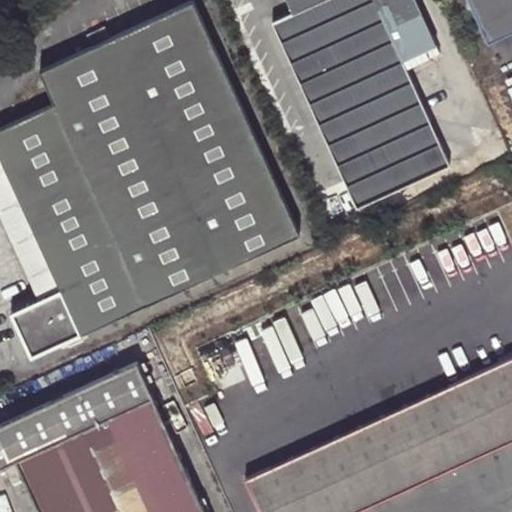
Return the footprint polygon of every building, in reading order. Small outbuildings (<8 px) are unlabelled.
[(287,0),(293,12),(273,22),(357,206),(449,164),(408,71),(435,58),(441,55),(433,38),(426,42),(406,0),(287,0)] [(511,0),(467,0),(479,25),(506,12),(511,25),(511,0)] [(32,355),(298,232),(194,1),(41,70),(55,103),(0,129),(0,152),(60,288),(40,298),(11,311),(32,355)] [(489,47),(511,36),(511,25),(506,12),(479,25),(489,47)] [(477,152),(435,58),(408,71),(449,164),(477,152)] [(0,211),(40,298),(60,288),(0,152),(0,211)] [(511,357),(246,480),(261,511),(350,511),(511,438),(511,357)] [(0,466),(16,459),(152,397),(137,361),(0,423),(0,466)] [(16,459),(39,511),(204,511),(152,397),(16,459)]
